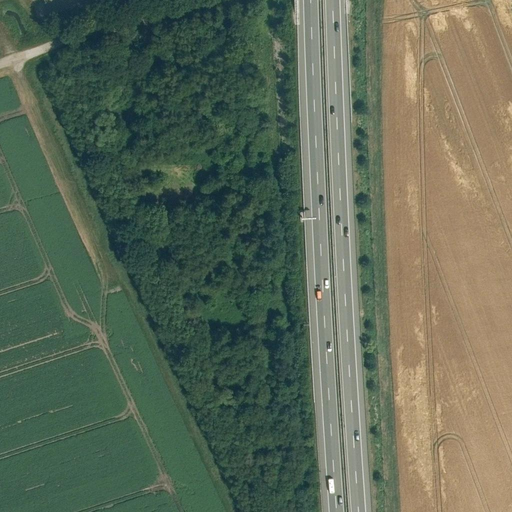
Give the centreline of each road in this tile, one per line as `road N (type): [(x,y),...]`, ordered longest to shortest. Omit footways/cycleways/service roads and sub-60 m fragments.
road 1 (motorway): [(309,0),(338,511)]
road 2 (motorway): [(359,511),(332,0)]
road 3 (unclassified): [(215,0),(0,62)]
